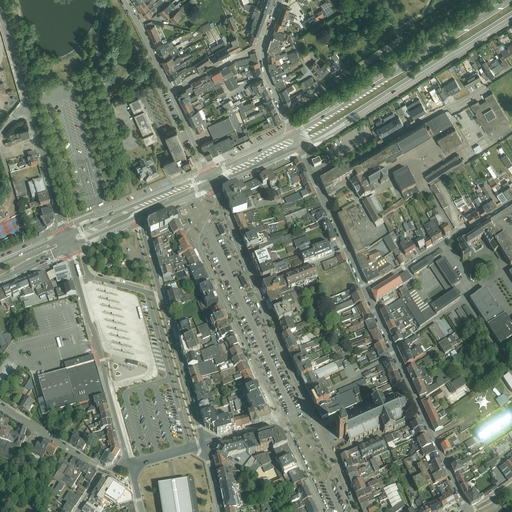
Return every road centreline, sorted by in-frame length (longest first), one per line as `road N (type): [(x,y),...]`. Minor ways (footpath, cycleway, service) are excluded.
road 1 (primary): [(507,0),(294,133)]
road 2 (primary): [(298,144),(511,13)]
road 3 (tertiary): [(217,196),(200,247),(282,421)]
road 4 (residential): [(511,65),(315,181)]
road 5 (tertiary): [(77,281),(128,466)]
road 6 (residential): [(366,291),(511,197)]
road 7 (primary): [(209,174),(68,235)]
road 8 (tertiary): [(202,442),(161,296)]
road 9 (unclassified): [(26,102),(68,235)]
road 10 (tertiary): [(307,409),(253,286)]
road 11 (tertiary): [(417,402),(366,291)]
road 12 (tertiary): [(102,471),(0,406)]
